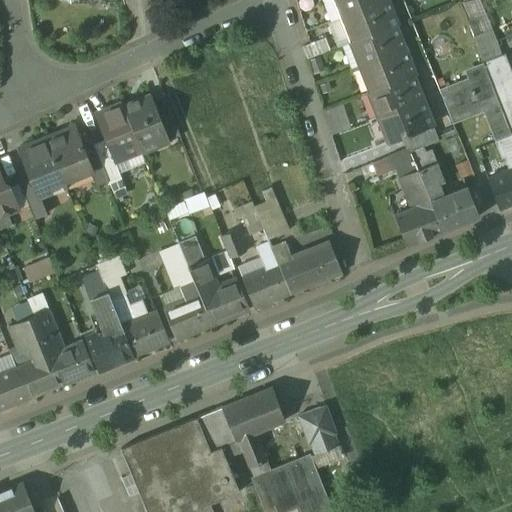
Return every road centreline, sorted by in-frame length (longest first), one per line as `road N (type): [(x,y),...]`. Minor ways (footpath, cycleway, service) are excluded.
road 1 (secondary): [(371,305),(0,453)]
road 2 (residential): [(279,0),(371,305)]
road 3 (residential): [(28,109),(270,0)]
road 4 (secondary): [(511,243),(371,305)]
